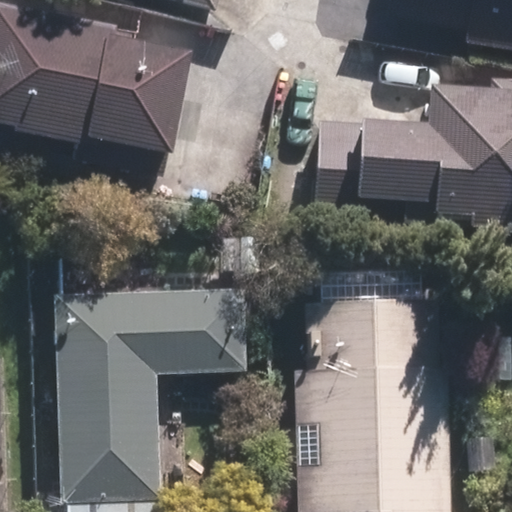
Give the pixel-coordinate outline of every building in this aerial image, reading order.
[(132,0),(210,19),(214,0),(132,0)] [(511,0),(382,0),(379,25),(459,37),(457,50),(511,58),(511,0)] [(106,43),(0,20),(0,144),(76,160),(77,155),(154,171),(176,68),(103,53),(106,43)] [(356,132),(311,130),(305,183),(308,227),(358,229),(358,215),(391,216),(390,237),(425,239),(426,229),(456,231),(455,240),(511,242),(511,89),(484,88),(484,106),(413,103),(411,142),(355,139),(356,132)] [(234,298),(42,309),(49,511),(152,509),(150,383),(236,381),(234,298)] [(299,379),(286,379),(289,511),(441,511),(437,312),(297,316),(299,379)]
